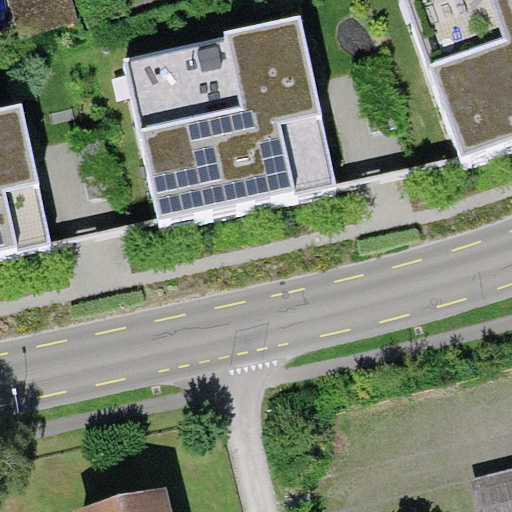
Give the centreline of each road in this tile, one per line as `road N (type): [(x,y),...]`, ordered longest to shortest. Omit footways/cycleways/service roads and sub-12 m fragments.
road 1 (secondary): [(511,252),(389,292),(219,332)]
road 2 (secondary): [(219,332),(0,381)]
road 3 (residential): [(219,332),(264,511)]
